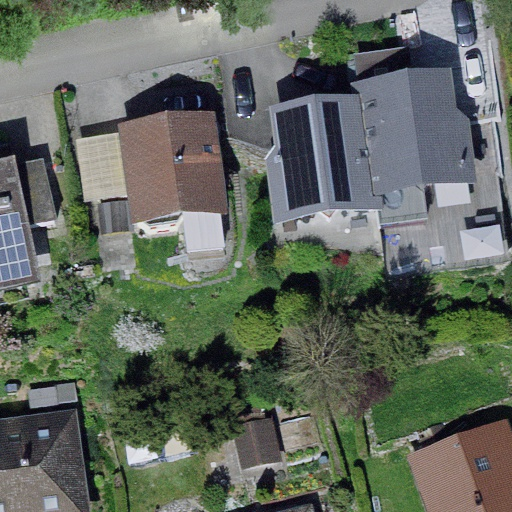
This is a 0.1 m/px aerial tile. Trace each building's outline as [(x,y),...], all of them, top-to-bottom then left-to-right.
[(355,99),(357,112),(368,193),(402,188),(417,199),(428,185),(462,180),(456,133),(445,124),(440,87),(355,99)] [(370,207),(368,193),(357,112),(273,124),(278,161),(269,172),(275,219),(310,215),(324,226),(335,211),(370,207)] [(214,213),(203,128),(121,139),(133,229),(144,237),(172,233),(181,222),(180,217),(214,213)] [(51,229),(37,167),(0,174),(0,291),(20,287),(10,238),(51,229)] [(0,511),(65,511),(56,437),(0,444),(0,511)] [(511,511),(511,477),(498,438),(413,468),(428,511),(511,511)]
